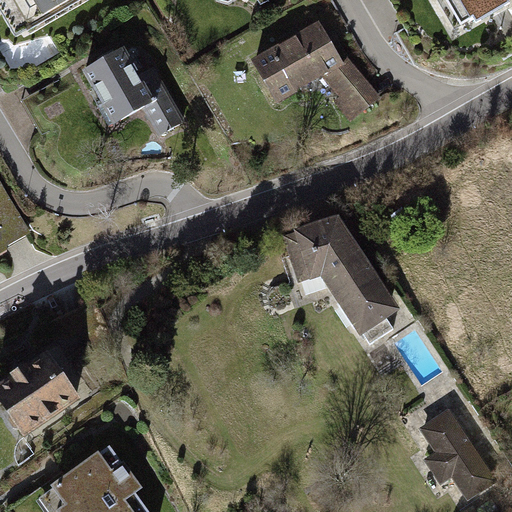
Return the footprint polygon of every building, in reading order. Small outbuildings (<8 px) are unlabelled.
[(0,0),(0,15),(16,42),(88,0),(0,0)] [(511,0),(447,0),(465,31),(511,4),(511,0)] [(320,24),(250,66),(278,108),(321,82),(356,117),(381,99),(343,62),(320,24)] [(136,42),(79,74),(111,132),(143,114),(158,141),(183,127),(136,42)] [(1,185),(0,185),(0,257),(33,238),(1,185)] [(400,314),(342,223),(280,238),(297,288),(320,284),(362,341),(400,314)] [(80,404),(44,354),(0,386),(0,406),(27,443),(80,404)] [(493,486),(447,417),(420,435),(433,454),(423,460),(441,487),(455,478),(470,501),(493,486)] [(112,477),(97,456),(34,502),(40,511),(133,511),(128,504),(142,494),(123,469),(112,477)]
